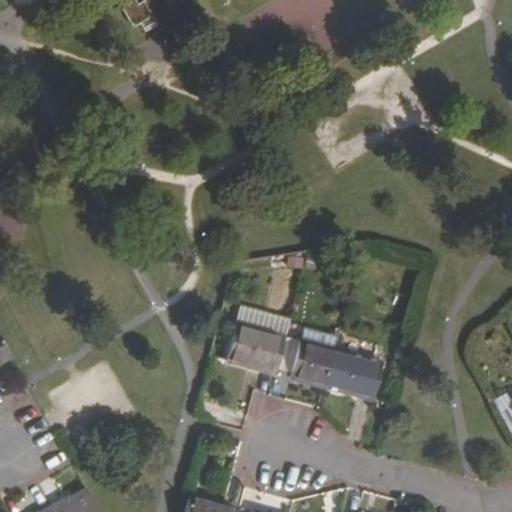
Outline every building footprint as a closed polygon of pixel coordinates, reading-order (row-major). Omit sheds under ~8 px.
[(133,0),(118,0),(116,1),(133,27),(151,17),(156,25),(183,9),(177,0),(140,0),(141,2),(137,5),(133,0)] [(282,339),(286,324),(237,311),(223,363),(271,376),(282,339)] [(330,352),(334,338),(301,329),(297,343),(330,352)] [(330,352),(282,339),(273,373),(287,376),(286,379),(320,388),(330,352)] [(379,365),(330,352),(320,388),(370,402),(379,365)] [(511,406),(498,413),(511,436),(511,403),(511,406)] [(65,498),(48,508),(49,511),(96,511),(84,491),(67,501),(65,498)] [(236,511),(236,510),(187,498),(183,511),(236,511)]
